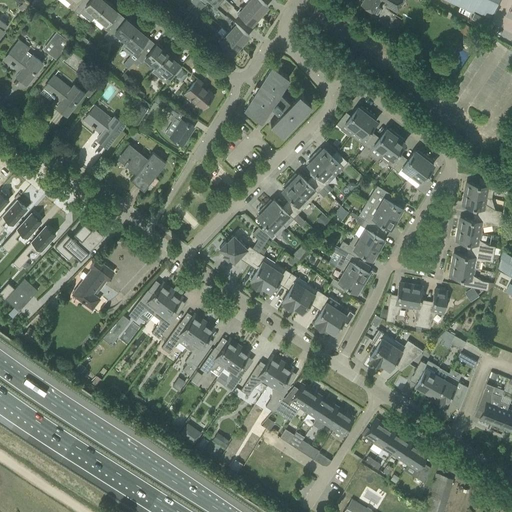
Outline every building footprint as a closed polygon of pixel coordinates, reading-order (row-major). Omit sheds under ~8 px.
[(26,0),(24,0),(18,7),(25,13),(31,4),(26,0)] [(66,0),(71,3),(69,6),(73,10),(78,5),(81,0),(66,0)] [(81,0),(78,5),(73,10),(79,14),(80,12),(90,21),(95,15),(106,1),(104,0),(81,0)] [(248,0),(246,3),(259,15),(267,5),(261,0),(248,0)] [(363,0),(361,4),(375,12),(379,4),(380,5),(382,3),(380,2),(381,1),(395,10),(400,0),(363,0)] [(450,0),(473,11),(471,16),(487,24),(498,0),(450,0)] [(103,26),(108,30),(120,16),(116,12),(117,10),(106,1),(95,15),(105,24),(103,26)] [(192,17),(203,5),(198,1),(187,13),(192,17)] [(251,24),(259,15),(246,3),(242,8),(240,7),(237,11),(251,24)] [(118,34),(125,40),(136,27),(126,18),(125,19),(120,16),(108,30),(104,36),(111,42),(118,34)] [(232,27),(227,32),(240,44),(249,35),(234,22),(230,26),(232,27)] [(136,27),(125,40),(125,41),(120,46),(131,55),(132,54),(136,57),(141,52),(150,41),(146,37),(147,36),(136,27)] [(63,49),(69,41),(56,31),(49,40),(55,45),(49,53),(56,58),(63,49)] [(232,53),(240,44),(227,32),(223,37),(222,36),(218,41),(232,53)] [(26,82),(43,61),(33,53),(30,58),(25,55),(31,47),(20,38),(4,58),(20,70),(16,75),(26,82)] [(155,45),(150,41),(141,52),(136,57),(142,61),(145,58),(155,66),(167,52),(156,43),(155,45)] [(167,52),(155,66),(151,71),(167,83),(171,79),(181,67),(176,63),(177,61),(167,52)] [(302,101),(305,98),(298,92),(290,100),(280,91),(289,77),(272,66),(245,109),(261,120),(271,105),(278,113),(270,121),(276,127),(279,125),(285,130),(308,106),(302,101)] [(66,114),(72,106),(83,92),(73,85),(70,89),(53,75),(46,84),(40,92),(49,100),(53,95),(61,101),(57,106),(66,114)] [(197,78),(191,86),(185,93),(202,107),(213,94),(202,85),(203,84),(197,78)] [(94,83),(85,93),(89,96),(97,86),(94,83)] [(148,107),(150,104),(144,99),(141,103),(143,104),(131,122),(136,126),(148,107)] [(180,108),(168,101),(164,108),(175,115),(180,108)] [(106,145),(112,137),(123,124),(113,116),(111,119),(94,106),(84,118),(101,132),(97,138),(106,145)] [(344,123),(354,130),(368,111),(361,106),(360,107),(357,106),(348,117),(344,113),(336,124),(341,127),(344,123)] [(375,117),(368,111),(354,130),(363,137),(359,142),(364,145),(372,135),(367,132),(376,120),(374,118),(375,117)] [(189,132),(193,126),(181,118),(170,135),(182,143),(182,142),(188,132),(189,132)] [(382,152),(396,133),(389,128),(388,129),(386,128),(377,139),(372,135),(364,145),(369,149),(368,151),(376,158),(377,158),(376,159),(377,159),(382,152)] [(404,139),(396,133),(382,152),(391,159),(388,164),(393,167),(401,157),(396,154),(405,142),(403,140),(404,139)] [(152,151),(147,158),(130,144),(119,158),(136,172),(131,179),(143,189),(165,161),(152,151)] [(320,147),(314,154),(330,170),(339,162),(343,166),(347,161),(338,152),(334,157),(323,147),(321,149),(320,147)] [(406,161),(401,157),(393,167),(398,171),(401,167),(411,174),(425,155),(418,150),(417,151),(414,149),(406,161)] [(317,174),(313,178),(322,187),(326,183),(322,179),(330,170),(314,154),(307,160),(309,162),(307,164),(317,174)] [(425,155),(411,174),(420,181),(415,187),(424,194),(432,181),(425,175),(433,164),(431,162),(432,161),(425,155)] [(295,173),(289,180),(310,200),(322,187),(313,178),(309,183),(298,173),(296,175),(295,173)] [(505,185),(499,180),(482,178),(481,184),(468,181),(467,184),(465,184),(464,193),(486,197),(491,198),(492,190),(504,192),(505,185)] [(288,204),(297,213),(310,200),(289,180),(282,186),(284,188),(282,190),(292,200),(288,204)] [(373,203),(398,219),(402,211),(401,210),(402,207),(390,200),(393,195),(382,188),(373,203)] [(0,209),(9,199),(0,191),(0,209)] [(477,207),(476,213),(499,218),(501,210),(494,208),(485,203),(486,197),(464,193),(462,202),(464,202),(464,205),(477,207)] [(270,199),(264,206),(280,222),(289,213),(300,224),(304,220),(297,213),(288,204),(284,208),(273,198),(271,200),(270,199)] [(17,199),(0,218),(0,231),(4,227),(1,224),(6,219),(12,224),(27,208),(17,199)] [(373,203),(363,219),(374,226),(377,220),(390,228),(391,225),(393,226),(398,219),(373,203)] [(272,230),(280,222),(264,206),(257,212),(259,213),(257,216),(267,226),(263,230),(272,239),(276,234),(272,230)] [(31,212),(1,245),(8,251),(18,239),(15,237),(20,231),(27,237),(41,221),(31,212)] [(499,218),(476,213),(475,219),(461,217),(461,220),(459,219),(457,228),(480,232),(481,226),(491,224),(498,225),(499,218)] [(354,234),(379,249),(384,242),(382,241),(383,238),(371,231),(374,226),(363,219),(358,216),(356,219),(357,223),(360,224),(354,234)] [(59,241),(54,247),(58,250),(62,245),(80,261),(89,252),(86,250),(87,249),(86,248),(88,246),(89,246),(100,236),(83,220),(73,232),(81,239),(78,242),(70,235),(69,236),(66,233),(59,241)] [(46,224),(15,258),(22,264),(32,252),(30,250),(35,244),(41,250),(56,233),(46,224)] [(480,232),(457,228),(456,237),(458,238),(457,240),(471,243),(470,249),(493,253),(495,245),(488,244),(479,239),(480,232)] [(252,262),(259,252),(248,245),(246,247),(242,243),(243,242),(239,238),(238,239),(233,234),(226,241),(226,240),(219,247),(224,252),(224,253),(228,257),(229,256),(233,261),(240,254),(252,262)] [(342,240),(339,246),(356,256),(359,251),(371,258),(373,256),(374,257),(379,249),(354,234),(349,243),(348,244),(342,240)] [(343,269),(364,282),(368,274),(367,273),(368,271),(356,264),(359,258),(356,256),(339,246),(335,252),(341,255),(335,265),(343,269)] [(296,249),(292,254),(298,259),(302,254),(296,249)] [(493,253),(470,249),(469,255),(455,252),(455,255),(453,255),(451,264),(474,268),(478,269),(480,261),(485,260),(492,261),(493,253)] [(62,273),(67,265),(48,252),(43,260),(62,273)] [(259,287),(275,262),(259,252),(252,262),(258,266),(250,278),(252,279),(251,281),(259,287)] [(511,264),(511,255),(503,252),(500,261),(511,264)] [(6,257),(0,263),(0,270),(2,273),(11,262),(6,257)] [(96,258),(89,267),(90,268),(71,293),(92,309),(100,298),(96,294),(113,271),(96,258)] [(284,282),(291,272),(275,262),(259,287),(265,290),(266,289),(270,291),(278,279),(284,282)] [(474,268),(451,264),(449,273),(451,273),(451,276),(464,278),(463,285),(487,289),(488,281),(482,279),(473,274),(474,268)] [(19,269),(10,280),(16,285),(25,275),(19,269)] [(333,277),(329,283),(340,289),(344,284),(356,291),(357,289),(359,290),(364,282),(343,269),(336,279),(333,277)] [(291,307),(307,283),(291,272),(284,282),(290,286),(282,299),(284,300),(283,302),(291,307)] [(400,305),(407,306),(411,283),(402,282),(401,284),(399,283),(396,297),(390,296),(386,319),(394,321),(395,314),(400,305)] [(146,309),(153,314),(172,289),(165,283),(164,285),(161,283),(153,293),(147,289),(128,314),(136,319),(142,312),(146,309)] [(316,303),(322,293),(307,283),(291,307),(297,311),(298,309),(302,312),(310,299),(316,303)] [(420,285),(411,283),(407,306),(413,308),(415,317),(413,324),(421,326),(426,302),(420,301),(422,288),(419,287),(420,285)] [(18,284),(5,298),(18,310),(31,296),(18,284)] [(432,303),(426,302),(421,326),(429,327),(431,321),(436,312),(442,313),(444,305),(446,305),(447,298),(445,298),(446,292),(444,292),(444,290),(437,288),(436,290),(434,290),(432,303)] [(172,289),(153,314),(159,319),(157,324),(151,332),(159,338),(178,313),(172,309),(181,298),(178,296),(179,294),(172,289)] [(323,328),(336,307),(326,301),(329,297),(322,293),(316,303),(322,307),(314,319),(316,321),(315,322),(323,328)] [(336,307),(323,328),(329,332),(330,330),(334,332),(342,320),(348,324),(354,313),(338,303),(336,307)] [(122,314),(109,330),(116,336),(129,320),(122,314)] [(183,338),(188,342),(204,320),(196,315),(195,316),(193,314),(185,325),(179,321),(161,347),(169,352),(175,344),(183,338)] [(375,314),(370,322),(376,325),(380,317),(375,314)] [(211,344),(205,340),(213,329),(210,327),(211,325),(204,320),(188,342),(185,346),(192,350),(185,361),(187,362),(182,369),(190,374),(196,365),(211,344)] [(370,358),(377,363),(393,338),(378,328),(371,339),(377,343),(369,355),(371,357),(370,358)] [(466,341),(454,334),(450,342),(461,349),(466,341)] [(409,349),(393,338),(377,363),(385,368),(386,366),(389,368),(397,356),(408,363),(422,349),(413,343),(409,349)] [(221,359),(226,363),(239,345),(232,339),(231,341),(228,339),(220,350),(214,346),(199,367),(207,373),(213,365),(221,359)] [(239,345),(226,363),(232,366),(229,376),(223,384),(231,390),(246,368),(240,364),(248,353),(245,351),(247,350),(239,345)] [(458,359),(474,364),(476,358),(460,353),(458,359)] [(262,380),(267,383),(282,361),(274,356),(273,357),(270,356),(263,367),(257,363),(240,389),(248,394),(254,386),(262,380)] [(414,370),(421,373),(414,384),(418,386),(417,388),(424,392),(435,373),(438,366),(428,360),(426,363),(420,360),(414,370)] [(282,361),(267,383),(273,387),(270,397),(265,405),(273,410),(278,402),(283,396),(290,384),(284,380),(291,369),(288,367),(289,366),(282,361)] [(196,370),(192,381),(198,383),(202,372),(196,370)] [(424,392),(431,396),(432,394),(435,396),(445,378),(435,373),(424,392)] [(445,378),(435,396),(434,398),(443,403),(444,401),(445,402),(451,391),(458,394),(463,384),(457,380),(458,379),(448,373),(445,378)] [(97,375),(91,382),(96,385),(101,379),(97,375)] [(179,375),(174,383),(180,388),(185,379),(179,375)] [(490,423),(491,421),(490,421),(497,405),(491,402),(491,392),(494,386),(486,382),(477,405),(483,407),(479,418),(490,423)] [(283,396),(278,402),(291,410),(287,416),(290,418),(290,419),(294,413),(299,406),(309,389),(306,387),(306,385),(301,383),(298,388),(293,385),(284,397),(283,396)] [(299,406),(307,412),(319,394),(315,391),(313,392),(309,389),(299,406)] [(307,412),(316,417),(327,401),(323,398),(323,396),(319,394),(307,412)] [(316,417),(325,423),(336,405),(332,402),(330,403),(327,401),(316,417)] [(325,423),(333,428),(344,412),(340,409),(340,408),(336,405),(325,423)] [(506,408),(497,405),(490,421),(491,421),(494,423),(495,424),(499,426),(506,408)] [(511,422),(511,410),(506,408),(499,426),(504,428),(506,427),(509,429),(511,422)] [(344,412),(333,428),(342,434),(354,416),(349,413),(347,414),(344,412)] [(381,422),(380,421),(376,418),(364,436),(373,441),(384,425),(381,422)] [(199,434),(186,425),(180,434),(193,443),(199,434)] [(373,441),(382,447),(393,429),(389,426),(387,427),(384,425),(373,441)] [(288,442),(294,433),(285,428),(279,436),(288,442)] [(398,434),(397,432),(393,429),(382,447),(390,452),(401,436),(398,434)] [(294,446),(302,434),(295,430),(294,433),(288,442),(294,446)] [(217,431),(213,440),(227,445),(230,437),(217,431)] [(390,452),(399,458),(411,440),(406,437),(404,438),(401,436),(390,452)] [(399,458),(407,463),(418,447),(415,445),(415,443),(411,440),(399,458)] [(308,450),(311,445),(307,442),(302,451),(306,454),(308,450)] [(310,456),(316,448),(311,445),(308,450),(306,454),(310,456)] [(428,451),(424,449),(422,449),(418,447),(407,463),(417,469),(428,451)] [(318,451),(314,459),(321,463),(326,456),(318,451)] [(364,460),(371,464),(374,459),(368,455),(364,460)] [(381,463),(374,459),(371,464),(377,468),(381,463)] [(230,467),(237,472),(237,471),(240,466),(233,462),(230,467)] [(473,498),(470,504),(484,509),(490,493),(480,489),(477,499),(473,498)] [(342,511),(372,511),(351,499),(342,511)] [(433,499),(429,511),(442,511),(445,502),(433,499)]
